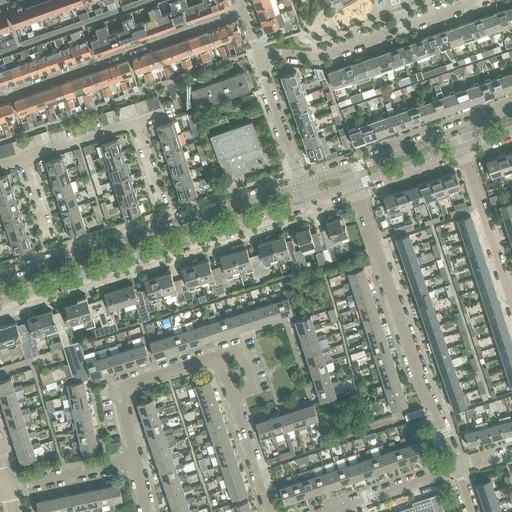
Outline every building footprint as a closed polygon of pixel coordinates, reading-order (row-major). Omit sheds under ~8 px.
[(44,0),(39,0),(37,1),(44,18),(57,13),(53,0),(44,0),(45,0),(44,0)] [(67,0),(53,0),(57,13),(71,8),(67,0)] [(173,0),(177,9),(169,12),(174,26),(187,22),(179,0),(173,0)] [(179,0),(187,22),(200,17),(195,3),(188,5),(186,0),(179,0)] [(201,0),(195,3),(200,17),(213,13),(208,0),(201,0)] [(208,0),(213,13),(227,8),(229,4),(227,0),(208,0)] [(254,0),(258,9),(276,3),(277,2),(275,0),(254,0)] [(24,5),(24,6),(30,23),(30,22),(33,30),(39,28),(37,20),(44,18),(37,1),(31,3),(31,5),(25,7),(24,5)] [(158,3),(152,5),(161,31),(174,26),(169,12),(162,14),(158,3)] [(258,9),(262,21),(279,14),(280,14),(276,3),(258,9)] [(151,18),(143,21),(148,36),(161,31),(152,5),(147,7),(151,18)] [(24,6),(10,11),(16,28),(30,23),(24,6)] [(104,16),(111,14),(118,11),(116,8),(103,12),(104,16)] [(284,27),(297,23),(292,9),(288,10),(291,19),(282,23),(284,27)] [(506,9),(494,13),(499,29),(511,24),(506,9)] [(5,12),(0,14),(0,33),(8,30),(11,29),(5,12)] [(131,12),(126,14),(135,40),(148,36),(143,21),(136,24),(131,12)] [(494,13),(482,17),(488,33),(489,36),(501,32),(499,29),(494,13)] [(124,28),(117,30),(122,45),(135,40),(126,14),(120,16),(124,28)] [(281,19),(279,14),(262,21),(266,31),(280,26),(278,20),(281,19)] [(482,17),(470,21),(475,37),(476,40),(477,43),(490,38),(489,36),(488,33),(482,17)] [(233,22),(225,25),(231,39),(230,39),(236,54),(245,51),(246,51),(235,21),(233,22)] [(470,21),(458,25),(464,41),(468,40),(469,42),(476,40),(475,37),(470,21)] [(105,23),(100,25),(109,50),(122,45),(117,30),(109,33),(105,23)] [(95,55),(109,50),(100,25),(95,26),(94,25),(86,28),(88,33),(96,30),(98,37),(90,40),(95,55)] [(225,25),(216,28),(227,58),(231,56),(232,56),(230,53),(226,41),(230,39),(231,39),(225,25)] [(458,25),(446,30),(452,45),(464,41),(458,25)] [(216,28),(207,32),(212,46),(217,44),(221,56),(222,56),(223,59),(227,58),(216,28)] [(446,30),(435,34),(440,50),(452,45),(446,30)] [(78,31),(74,32),(83,59),(91,56),(86,41),(82,42),(78,31)] [(67,41),(69,46),(75,62),(83,59),(74,32),(69,34),(71,39),(67,41)] [(207,32),(197,35),(208,65),(213,63),(208,51),(207,48),(212,46),(207,32)] [(435,34),(422,38),(428,54),(440,50),(435,34)] [(197,35),(188,38),(193,53),(199,51),(204,66),(208,65),(197,35)] [(61,37),(57,38),(66,65),(75,62),(69,46),(65,48),(61,37)] [(57,51),(53,52),(58,68),(66,65),(57,38),(53,40),(57,51)] [(188,38),(179,42),(184,56),(185,58),(189,71),(194,70),(194,69),(190,57),(189,54),(193,53),(188,38)] [(422,38),(411,42),(416,58),(418,63),(430,59),(428,54),(422,38)] [(179,42),(169,45),(174,59),(179,58),(180,60),(185,73),(189,71),(185,58),(184,56),(179,42)] [(411,42),(398,46),(404,62),(416,58),(411,42)] [(45,43),(40,44),(50,71),(58,68),(53,52),(49,54),(45,43)] [(37,51),(34,53),(41,74),(50,71),(40,44),(35,46),(37,51)] [(169,45),(160,49),(165,63),(166,65),(171,78),(175,76),(171,63),(170,61),(174,59),(169,45)] [(398,46),(387,51),(394,70),(394,71),(406,67),(404,62),(398,46)] [(493,48),(481,52),(483,57),(495,53),(493,48)] [(28,49),(23,50),(33,77),(41,74),(34,53),(30,54),(28,49)] [(160,49),(151,52),(158,72),(160,77),(165,75),(166,79),(171,78),(166,65),(165,63),(160,49)] [(21,58),(17,60),(24,80),(33,77),(23,50),(19,52),(21,58)] [(387,51),(375,55),(380,71),(382,74),(394,70),(387,51)] [(151,52),(141,55),(146,70),(147,72),(152,85),(156,83),(153,74),(158,72),(151,52)] [(11,55),(7,56),(16,83),(24,80),(17,60),(13,61),(11,55)] [(141,55),(132,59),(137,73),(142,71),(143,74),(146,82),(148,86),(152,85),(147,72),(146,70),(141,55)] [(375,55),(363,59),(368,75),(380,71),(375,55)] [(4,64),(0,65),(7,86),(16,83),(7,56),(2,58),(4,64)] [(363,59),(351,63),(357,79),(358,83),(370,79),(368,75),(363,59)] [(127,60),(117,63),(123,78),(124,80),(128,93),(133,91),(135,91),(133,87),(131,87),(131,86),(128,79),(127,76),(132,75),(127,60)] [(119,79),(123,78),(117,63),(108,67),(115,87),(121,85),(124,94),(128,93),(124,80),(120,82),(119,79)] [(351,63),(339,67),(345,83),(347,88),(351,86),(350,81),(357,79),(351,63)] [(445,64),(433,69),(435,74),(447,70),(445,64)] [(108,67),(99,70),(109,100),(114,98),(111,89),(115,87),(108,67)] [(339,67),(327,72),(333,87),(345,83),(339,67)] [(315,74),(313,75),(313,77),(316,77),(318,81),(325,78),(322,68),(313,68),(315,74)] [(197,108),(250,89),(243,70),(240,72),(239,69),(234,70),(235,73),(190,89),(197,108)] [(433,69),(422,73),(423,78),(435,74),(433,69)] [(99,70),(89,74),(94,88),(100,86),(105,101),(109,100),(99,70)] [(416,75),(409,77),(411,82),(423,78),(422,73),(421,70),(415,72),(416,75)] [(296,71),(280,76),(285,88),(300,83),(296,71)] [(511,71),(502,75),(508,91),(511,89),(511,71)] [(90,89),(94,88),(89,74),(80,77),(89,102),(91,106),(95,104),(90,89)] [(502,75),(490,79),(496,95),(508,91),(502,75)] [(85,104),(89,102),(80,77),(71,80),(76,95),(81,93),(85,104)] [(490,79),(478,83),(484,99),(496,95),(490,79)] [(71,80),(61,84),(71,113),(76,111),(71,96),(76,95),(71,80)] [(300,83),(285,88),(289,100),(304,95),(300,83)] [(478,83),(467,87),(472,103),(484,99),(478,83)] [(61,84),(52,87),(57,101),(59,106),(65,104),(68,114),(71,113),(61,84)] [(52,103),(57,101),(52,87),(42,90),(52,120),(58,118),(52,103)] [(467,87),(455,91),(460,108),(472,103),(467,87)] [(373,88),(361,92),(364,99),(376,94),(374,89),(373,88)] [(49,121),(52,120),(42,90),(33,94),(38,108),(40,112),(45,110),(49,121)] [(437,98),(431,100),(436,116),(448,112),(443,96),(441,91),(436,93),(437,98)] [(455,91),(443,96),(448,112),(460,108),(455,91)] [(361,92),(349,96),(352,102),(352,103),(364,99),(361,92)] [(33,110),(38,108),(33,94),(24,97),(34,126),(39,125),(33,110)] [(156,95),(150,97),(154,109),(160,107),(156,95)] [(304,95),(289,100),(293,112),(308,107),(304,95)] [(29,128),(34,126),(24,97),(14,100),(19,115),(24,113),(29,128)] [(150,97),(144,99),(148,110),(154,109),(150,97)] [(144,99),(139,101),(142,112),(148,110),(144,99)] [(431,100),(419,104),(424,120),(436,116),(431,100)] [(139,101),(133,103),(137,114),(142,112),(139,101)] [(10,102),(0,105),(11,134),(16,133),(11,118),(15,116),(10,102)] [(133,103),(127,104),(131,116),(137,114),(133,103)] [(127,104),(122,106),(125,118),(131,116),(127,104)] [(419,104),(407,108),(413,124),(424,120),(419,104)] [(0,105),(0,121),(1,121),(6,136),(11,134),(0,105)] [(122,106),(116,108),(120,120),(125,118),(122,106)] [(308,107),(293,112),(297,124),(313,119),(308,107)] [(388,115),(383,116),(389,132),(401,128),(395,112),(394,112),(392,107),(386,109),(388,115)] [(116,108),(110,110),(114,121),(120,120),(116,108)] [(407,108),(395,112),(401,128),(413,124),(407,108)] [(110,110),(105,112),(108,123),(114,121),(110,110)] [(195,111),(186,113),(186,114),(189,121),(193,120),(196,119),(197,119),(195,112),(195,111)] [(102,125),(108,123),(105,112),(99,114),(102,125)] [(378,118),(371,120),(377,136),(389,132),(383,116),(382,113),(377,115),(378,118)] [(228,119),(207,127),(209,133),(209,135),(218,160),(224,175),(238,170),(239,174),(249,170),(248,167),(259,163),(265,161),(251,120),(231,128),(230,126),(228,119)] [(313,119),(297,124),(301,136),(317,130),(313,119)] [(157,126),(161,139),(177,133),(173,120),(169,122),(157,126)] [(371,120),(360,124),(365,141),(377,136),(371,120)] [(347,129),(353,145),(365,141),(360,124),(347,129)] [(317,130),(301,136),(305,148),(321,142),(326,141),(326,140),(324,135),(319,137),(317,130)] [(46,131),(40,132),(44,143),(50,142),(46,131)] [(40,132),(35,134),(38,145),(44,143),(40,132)] [(161,139),(165,151),(181,146),(177,133),(161,139)] [(35,134),(29,136),(32,147),(38,145),(35,134)] [(340,135),(340,136),(344,149),(349,147),(345,134),(340,135)] [(29,136),(23,138),(27,149),(32,147),(29,136)] [(23,138),(17,140),(21,151),(27,149),(23,138)] [(101,144),(105,156),(121,151),(117,138),(107,142),(101,143),(101,144)] [(12,141),(15,152),(21,151),(17,140),(12,141)] [(15,152),(12,141),(6,143),(9,154),(15,152)] [(321,142),(305,148),(310,160),(313,158),(315,164),(328,160),(326,154),(330,153),(326,141),(321,142)] [(6,143),(0,145),(4,156),(9,154),(6,143)] [(89,145),(82,147),(85,154),(90,153),(91,152),(89,145)] [(168,163),(185,158),(191,156),(189,149),(183,151),(181,146),(165,151),(168,163)] [(105,156),(109,168),(125,163),(121,151),(105,156)] [(511,161),(509,152),(497,157),(503,173),(510,171),(511,177),(511,176),(511,161)] [(45,161),(49,174),(66,168),(62,156),(49,160),(45,161)] [(503,173),(497,157),(485,161),(491,178),(498,175),(500,181),(505,179),(503,173)] [(168,163),(172,175),(189,170),(185,158),(168,163)] [(109,168),(113,181),(129,175),(125,163),(109,168)] [(49,174),(53,186),(70,181),(66,168),(49,174)] [(172,175),(176,188),(193,182),(189,170),(172,175)] [(455,172),(442,176),(448,193),(456,190),(458,195),(462,193),(455,172)] [(0,189),(11,186),(7,173),(0,175),(0,189)] [(113,181),(116,193),(133,188),(129,175),(113,181)] [(442,176),(431,180),(436,197),(448,193),(442,176)] [(431,180),(418,184),(424,201),(436,197),(431,180)] [(53,186),(57,198),(74,193),(70,181),(53,186)] [(197,195),(193,182),(176,188),(180,200),(197,195)] [(418,184),(407,188),(413,205),(424,201),(418,184)] [(0,202),(15,198),(11,186),(0,189),(0,202)] [(116,193),(120,205),(137,200),(133,188),(116,193)] [(407,188),(395,193),(401,209),(413,205),(407,188)] [(57,198),(61,210),(78,205),(74,193),(57,198)] [(402,214),(401,209),(395,193),(383,197),(389,213),(386,214),(388,221),(398,217),(398,216),(402,214)] [(500,202),(511,199),(510,193),(498,197),(500,202)] [(0,202),(0,209),(2,216),(19,210),(15,198),(0,202)] [(137,200),(120,205),(116,207),(117,210),(119,212),(122,211),(124,218),(141,212),(137,200)] [(511,201),(499,206),(503,218),(511,214),(511,201)] [(61,210),(65,223),(82,217),(78,205),(61,210)] [(466,206),(454,210),(456,216),(468,212),(466,206)] [(2,216),(6,228),(23,223),(19,210),(2,216)] [(511,214),(503,218),(507,229),(511,226),(511,214)] [(457,219),(461,231),(474,227),(470,215),(457,219)] [(85,230),(82,217),(65,223),(69,235),(85,230)] [(322,230),(328,247),(350,240),(348,234),(347,235),(345,226),(343,227),(340,218),(326,222),(328,228),(322,230)] [(6,228),(10,240),(27,235),(23,223),(6,228)] [(396,234),(408,231),(406,225),(394,229),(396,234)] [(461,231),(465,242),(477,238),(474,227),(461,231)] [(315,251),(321,249),(316,232),(310,233),(308,228),(295,232),(301,249),(314,245),(315,251)] [(396,238),(400,250),(412,246),(408,234),(396,238)] [(31,247),(27,235),(10,240),(14,253),(31,247)] [(284,236),(271,240),(276,258),(283,255),(284,260),(289,258),(293,273),(301,270),(299,263),(297,257),(294,246),(288,248),(284,236)] [(465,242),(468,254),(481,250),(477,238),(465,242)] [(262,256),(255,258),(261,275),(269,273),(266,265),(271,264),(269,260),(276,258),(271,240),(258,244),(262,256)] [(400,250),(404,262),(416,257),(412,246),(400,250)] [(332,261),(328,247),(322,249),(326,262),(332,261)] [(246,248),(233,252),(238,270),(245,267),(247,272),(251,270),(253,278),(261,275),(255,258),(250,260),(246,248)] [(468,254),(472,265),(485,261),(481,250),(468,254)] [(224,268),(218,270),(225,295),(227,295),(224,287),(231,285),(229,278),(233,276),(232,272),(238,270),(233,252),(220,256),(224,268)] [(303,255),(297,257),(299,263),(301,270),(307,268),(303,255)] [(404,262),(407,273),(420,268),(416,257),(404,262)] [(208,260),(195,264),(200,282),(207,279),(209,284),(210,283),(212,288),(214,294),(218,292),(219,297),(225,295),(218,270),(212,272),(208,260)] [(472,265),(476,276),(488,272),(485,261),(472,265)] [(186,280),(180,282),(185,299),(193,297),(191,289),(195,288),(194,284),(200,282),(195,264),(182,268),(186,280)] [(348,275),(351,282),(351,285),(367,279),(363,268),(348,272),(348,270),(340,273),(341,277),(348,275)] [(407,273),(411,284),(424,280),(420,268),(407,273)] [(170,272),(157,276),(162,294),(170,292),(171,296),(176,294),(178,302),(182,300),(185,299),(180,282),(174,284),(170,272)] [(476,276),(479,288),(492,284),(488,272),(476,276)] [(148,292),(142,294),(147,311),(148,311),(155,309),(153,302),(157,300),(156,296),(162,294),(157,276),(144,280),(148,292)] [(352,287),(354,293),(355,296),(371,291),(367,279),(351,285),(351,282),(344,284),(345,289),(352,287)] [(411,284),(415,295),(428,291),(424,280),(411,284)] [(133,284),(118,289),(122,304),(125,303),(127,310),(136,307),(139,317),(137,318),(138,322),(150,318),(148,311),(147,311),(142,294),(140,290),(135,292),(133,284)] [(453,295),(449,284),(444,285),(448,297),(453,295)] [(479,288),(483,300),(496,295),(492,284),(479,288)] [(106,301),(102,302),(105,311),(106,311),(108,312),(109,309),(122,304),(118,289),(104,293),(106,301)] [(415,295),(419,307),(432,302),(432,303),(438,301),(436,296),(435,296),(432,289),(428,291),(415,295)] [(285,298),(278,300),(275,301),(280,316),(292,313),(287,298),(290,297),(288,290),(283,291),(285,298)] [(356,298),(358,305),(359,307),(374,302),(371,291),(355,296),(354,293),(347,295),(349,300),(356,298)] [(274,302),(266,304),(264,305),(269,320),(280,316),(275,301),(278,300),(276,293),(271,295),(274,302)] [(94,322),(99,321),(99,320),(94,302),(93,302),(88,304),(86,295),(76,298),(77,300),(62,305),(64,312),(60,313),(64,325),(83,319),(85,327),(94,324),(94,322)] [(483,300),(487,311),(500,307),(496,295),(483,300)] [(262,305),(255,308),(253,309),(257,324),(269,320),(264,305),(266,304),(264,297),(260,299),(262,305)] [(101,298),(93,301),(93,302),(94,302),(99,320),(101,326),(94,329),(96,335),(117,329),(112,313),(110,313),(108,312),(106,311),(105,311),(102,302),(101,298)] [(251,309),(244,311),(241,312),(246,327),(257,324),(253,309),(255,308),(253,301),(248,302),(251,309)] [(359,309),(361,316),(362,318),(378,313),(374,302),(359,307),(358,305),(351,307),(352,312),(359,309)] [(419,307),(423,318),(435,314),(432,303),(432,302),(419,307)] [(239,313),(232,315),(230,316),(235,331),(246,327),(241,312),(244,311),(241,304),(237,306),(239,313)] [(487,311),(491,322),(503,318),(500,307),(487,311)] [(228,317),(221,319),(218,320),(223,335),(235,331),(230,316),(232,315),(230,308),(226,310),(228,317)] [(327,310),(331,322),(337,320),(334,308),(327,310)] [(51,310),(39,314),(45,332),(57,328),(62,346),(70,344),(65,329),(64,325),(60,313),(53,315),(51,310)] [(208,315),(205,316),(212,338),(223,335),(218,320),(221,319),(219,312),(214,313),(215,314),(208,316),(208,315)] [(363,321),(365,328),(366,330),(382,325),(378,313),(362,318),(361,316),(354,318),(356,323),(363,321)] [(29,323),(23,325),(30,346),(37,343),(34,335),(45,332),(39,314),(27,317),(29,323)] [(423,318),(427,330),(439,325),(435,314),(423,318)] [(294,320),(298,333),(313,328),(314,330),(321,328),(320,323),(313,325),(310,315),(294,320)] [(205,324),(198,326),(195,327),(200,342),(212,338),(205,316),(202,317),(205,324)] [(491,322),(494,334),(507,330),(503,318),(491,322)] [(184,323),(182,324),(189,346),(200,342),(195,327),(198,326),(196,319),(191,321),(184,324),(184,323)] [(0,356),(2,356),(3,359),(10,357),(11,358),(19,356),(23,354),(25,358),(33,355),(30,346),(23,325),(17,327),(16,321),(0,325),(0,356)] [(173,327),(170,327),(177,349),(189,346),(182,324),(180,324),(180,325),(173,327)] [(367,332),(369,339),(370,342),(385,337),(382,325),(366,330),(365,328),(358,330),(360,334),(367,332)] [(431,341),(443,337),(447,335),(444,325),(440,326),(439,325),(427,330),(431,341)] [(157,332),(159,339),(161,338),(166,353),(177,349),(170,327),(157,332)] [(298,333),(302,344),(317,339),(318,341),(325,339),(324,335),(317,337),(314,330),(313,328),(298,333)] [(494,334),(498,345),(511,341),(507,330),(494,334)] [(135,347),(132,348),(137,363),(148,359),(144,344),(146,344),(143,336),(139,337),(132,339),(135,347)] [(373,351),(373,353),(389,348),(385,337),(370,342),(369,339),(362,341),(363,346),(370,343),(373,351)] [(431,341),(434,352),(447,348),(443,337),(431,341)] [(154,357),(166,353),(161,338),(159,339),(149,342),(154,357)] [(85,339),(80,341),(82,349),(88,347),(85,339)] [(123,350),(121,351),(126,366),(137,363),(132,348),(135,347),(132,339),(128,341),(130,348),(123,350)] [(302,344),(306,356),(321,351),(322,353),(329,350),(327,346),(320,348),(318,341),(317,339),(302,344)] [(70,344),(62,346),(63,348),(69,367),(71,375),(66,377),(65,377),(66,381),(67,384),(81,380),(82,380),(81,378),(88,376),(90,376),(84,355),(82,349),(80,341),(79,341),(77,341),(70,344)] [(498,345),(502,357),(511,353),(511,344),(511,341),(498,345)] [(112,354),(109,355),(114,370),(126,366),(121,351),(123,350),(121,343),(117,344),(117,345),(110,347),(112,354)] [(101,357),(98,358),(102,374),(114,370),(109,355),(112,354),(110,347),(109,347),(105,348),(107,355),(101,357)] [(392,360),(389,348),(373,353),(373,351),(365,353),(367,358),(374,355),(376,362),(377,364),(392,360)] [(434,352),(438,364),(451,359),(447,348),(434,352)] [(94,352),(84,355),(90,376),(91,376),(91,377),(94,376),(102,374),(98,358),(101,357),(98,350),(94,352)] [(352,359),(366,355),(364,350),(350,354),(352,359)] [(306,356),(309,367),(325,362),(324,360),(322,353),(321,351),(306,356)] [(511,353),(502,357),(506,368),(511,366),(511,353)] [(309,367),(313,378),(328,373),(329,375),(336,373),(335,369),(334,369),(332,362),(331,357),(324,360),(325,362),(309,367)] [(442,375),(455,371),(461,369),(457,357),(451,359),(438,364),(442,375)] [(396,371),(392,360),(377,364),(376,362),(369,364),(373,376),(380,374),(381,375),(396,371)] [(62,365),(56,367),(60,379),(65,377),(66,377),(63,368),(62,365)] [(56,367),(50,369),(54,381),(60,379),(56,367)] [(69,367),(63,368),(66,377),(71,375),(69,367)] [(50,369),(44,371),(48,382),(54,381),(50,369)] [(44,371),(39,372),(40,376),(42,384),(48,382),(44,371)] [(400,382),(396,371),(381,375),(384,385),(376,387),(377,390),(400,382)] [(442,375),(446,386),(459,382),(455,371),(442,375)] [(313,378),(317,390),(332,385),(333,387),(340,384),(338,380),(331,382),(329,375),(328,373),(313,378)] [(0,379),(0,393),(13,390),(14,392),(23,389),(22,384),(13,387),(10,377),(0,379)] [(66,381),(59,383),(60,388),(67,386),(69,393),(70,396),(85,392),(81,380),(67,384),(66,381)] [(186,385),(191,399),(213,392),(209,380),(194,385),(194,383),(186,385)] [(380,398),(381,401),(403,393),(400,382),(377,390),(378,392),(385,389),(387,396),(380,398)] [(446,386),(450,398),(462,393),(459,382),(446,386)] [(335,393),(333,387),(332,385),(317,390),(320,401),(335,396),(336,398),(343,395),(342,391),(335,393)] [(0,393),(0,399),(2,406),(17,401),(18,403),(26,400),(25,396),(16,399),(14,392),(13,390),(0,393)] [(69,393),(62,395),(63,400),(69,398),(72,405),(73,408),(88,403),(85,392),(70,396),(69,393)] [(195,412),(202,410),(202,408),(217,403),(213,392),(191,399),(195,412)] [(467,392),(462,393),(450,398),(454,409),(471,403),(467,392)] [(407,405),(403,393),(381,401),(381,403),(389,401),(392,410),(407,405)] [(137,403),(141,415),(156,410),(157,411),(164,409),(163,405),(155,407),(152,398),(137,403)] [(17,401),(2,406),(5,417),(20,412),(21,415),(29,412),(30,412),(29,408),(20,410),(18,403),(17,401)] [(72,405),(64,407),(65,411),(73,410),(74,417),(75,419),(90,416),(88,403),(73,408),(72,405)] [(202,408),(202,410),(205,417),(206,420),(221,415),(217,403),(202,408)] [(312,403),(301,407),(306,423),(305,423),(307,431),(311,429),(309,422),(317,419),(312,403)] [(297,426),(305,423),(306,423),(301,407),(290,411),(295,427),(293,427),(296,435),(300,433),(297,426)] [(141,415),(145,427),(160,422),(160,423),(168,420),(167,416),(159,419),(157,411),(156,410),(141,415)] [(286,429),(293,427),(295,427),(290,411),(278,415),(283,430),(282,431),(284,439),(289,437),(286,429)] [(20,412),(5,417),(9,429),(24,424),(25,426),(34,423),(33,419),(31,419),(23,422),(21,415),(20,412)] [(206,422),(209,429),(209,431),(225,426),(221,415),(206,420),(205,417),(198,420),(199,424),(206,422)] [(275,433),(282,431),(283,430),(278,415),(267,419),(272,434),(270,435),(273,442),(277,441),(275,433)] [(74,417),(67,419),(68,423),(75,421),(77,429),(77,431),(93,428),(90,416),(75,419),(74,417)] [(498,419),(499,423),(502,436),(511,433),(511,427),(510,420),(509,416),(498,419)] [(263,437),(270,435),(272,434),(267,419),(255,423),(260,438),(258,439),(261,446),(265,445),(263,437)] [(145,427),(148,438),(164,432),(164,434),(172,432),(170,428),(163,430),(160,423),(160,422),(145,427)] [(499,423),(487,426),(491,439),(502,436),(499,423)] [(9,429),(13,440),(28,436),(28,437),(37,434),(36,430),(27,433),(25,426),(24,424),(9,429)] [(210,433),(212,440),(213,442),(228,437),(225,426),(209,431),(209,429),(201,431),(203,435),(210,433)] [(487,426),(476,429),(479,442),(491,439),(487,426)] [(77,429),(69,430),(70,435),(78,433),(79,440),(80,442),(95,439),(93,428),(77,431),(77,429)] [(468,445),(479,442),(476,429),(464,433),(468,445)] [(148,438),(152,450),(168,445),(168,446),(176,443),(174,439),(167,442),(164,434),(164,432),(148,438)] [(416,434),(404,438),(407,446),(404,446),(409,462),(421,458),(416,443),(418,442),(416,434)] [(13,440),(16,452),(31,447),(32,449),(41,446),(40,442),(31,445),(28,437),(28,436),(13,440)] [(210,458),(218,456),(217,454),(232,449),(228,437),(213,442),(212,440),(205,442),(210,458)] [(402,447),(396,449),(393,450),(398,465),(409,462),(404,446),(407,446),(404,438),(400,440),(402,447)] [(79,440),(72,442),(73,446),(80,445),(82,454),(98,451),(95,439),(80,442),(79,440)] [(391,451),(384,453),(382,454),(387,469),(398,465),(393,450),(396,449),(393,442),(389,443),(391,451)] [(152,450),(156,461),(171,456),(172,457),(179,455),(178,451),(170,453),(168,446),(168,445),(152,450)] [(382,446),(370,450),(372,457),(370,458),(375,473),(387,469),(382,454),(384,453),(382,446)] [(34,455),(32,449),(31,447),(16,452),(19,463),(35,458),(35,460),(44,457),(43,453),(34,455)] [(217,454),(218,456),(220,463),(221,465),(236,460),(232,449),(217,454)] [(267,456),(268,463),(296,455),(294,449),(267,456)] [(364,477),(375,473),(370,458),(372,457),(370,450),(366,451),(368,458),(361,461),(359,461),(364,477)] [(357,462),(350,465),(348,465),(353,480),(364,477),(359,461),(361,461),(359,453),(354,455),(357,462)] [(156,461),(160,472),(175,466),(176,469),(183,466),(182,462),(174,465),(172,457),(171,456),(156,461)] [(341,484),(353,480),(348,465),(350,465),(347,457),(336,461),(338,469),(336,469),(341,484)] [(221,467),(224,474),(224,476),(240,471),(236,460),(221,465),(220,463),(213,465),(214,470),(221,467)] [(330,488),(341,484),(336,469),(338,469),(336,461),(324,465),(327,472),(325,473),(330,488)] [(319,492),(330,488),(325,473),(327,472),(324,465),(313,469),(315,476),(314,476),(319,492)] [(160,472),(164,484),(179,478),(179,480),(187,478),(186,474),(178,476),(176,469),(175,466),(160,472)] [(310,474),(303,476),(304,480),(302,480),(307,495),(319,492),(314,476),(315,476),(313,469),(308,470),(310,474)] [(218,480),(221,488),(221,489),(228,486),(228,488),(243,483),(240,471),(224,476),(224,474),(216,477),(218,481),(218,480)] [(296,499),(307,495),(302,480),(304,480),(303,476),(302,472),(297,474),(300,481),(293,484),(291,484),(296,499)] [(284,503),(296,499),(291,484),(293,484),(290,476),(286,477),(288,485),(279,488),(284,503)] [(164,484),(167,495),(183,490),(183,492),(191,489),(189,485),(182,488),(179,480),(179,478),(164,484)] [(476,484),(480,496),(494,491),(490,480),(476,484)] [(247,494),(243,483),(228,488),(228,486),(221,489),(221,488),(220,488),(222,492),(229,490),(232,499),(247,494)] [(118,484),(106,486),(109,502),(111,509),(111,510),(113,510),(116,509),(114,501),(122,500),(118,484)] [(106,486),(95,489),(98,505),(97,505),(98,511),(103,511),(103,510),(111,509),(109,502),(106,486)] [(95,489),(83,491),(86,507),(86,511),(91,511),(90,506),(97,505),(98,505),(95,489)] [(167,495),(171,506),(186,501),(187,503),(195,500),(193,496),(186,499),(183,492),(183,490),(167,495)] [(83,491),(71,494),(74,510),(74,511),(79,511),(78,509),(86,507),(83,491)] [(480,496),(483,507),(497,503),(494,491),(480,496)] [(71,494),(59,496),(62,511),(74,511),(74,510),(71,494)] [(444,511),(445,511),(439,494),(411,503),(413,507),(396,511),(444,511)] [(62,511),(59,496),(48,499),(50,511),(62,511)] [(50,511),(48,499),(35,502),(37,511),(50,511)] [(232,508),(233,511),(250,511),(247,500),(232,505),(231,504),(223,506),(225,510),(232,508)] [(171,506),(173,511),(198,511),(197,508),(189,511),(187,503),(186,501),(171,506)] [(483,507),(485,511),(500,511),(497,503),(483,507)]
